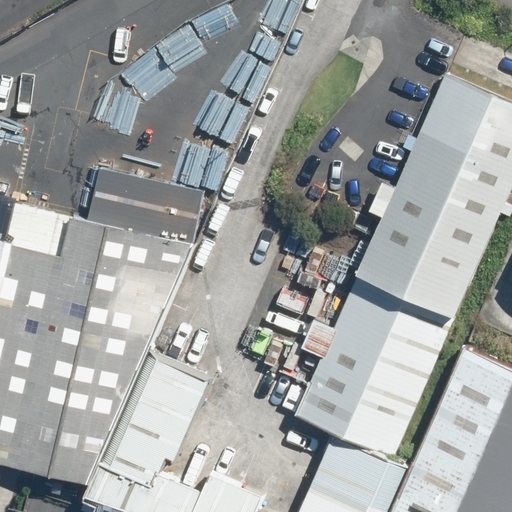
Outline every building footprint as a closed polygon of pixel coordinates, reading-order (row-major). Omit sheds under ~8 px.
[(511,189),(511,95),(446,67),(293,411),(337,430),(394,455),(511,189)] [(107,170),(98,209),(165,224),(174,185),(107,170)] [(6,235),(0,264),(0,458),(92,479),(101,456),(194,242),(73,213),(66,249),(6,235)] [(511,511),(511,359),(468,340),(392,511),(511,511)] [(86,494),(144,511),(259,511),(260,510),(269,492),(214,469),(205,487),(159,472),(168,456),(172,457),(211,378),(160,353),(114,461),(101,456),(92,479),(86,494)] [(386,511),(408,461),(394,455),(337,430),(301,511),(267,511),(260,510),(259,511),(386,511)]
